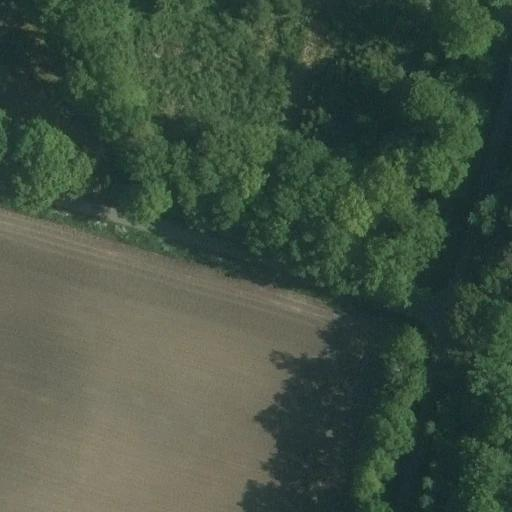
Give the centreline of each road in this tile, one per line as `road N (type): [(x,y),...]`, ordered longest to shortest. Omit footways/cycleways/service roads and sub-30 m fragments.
road 1 (unclassified): [(0,180),(449,321)]
road 2 (unclassified): [(449,321),(511,99)]
road 3 (unclassified): [(400,511),(449,321)]
